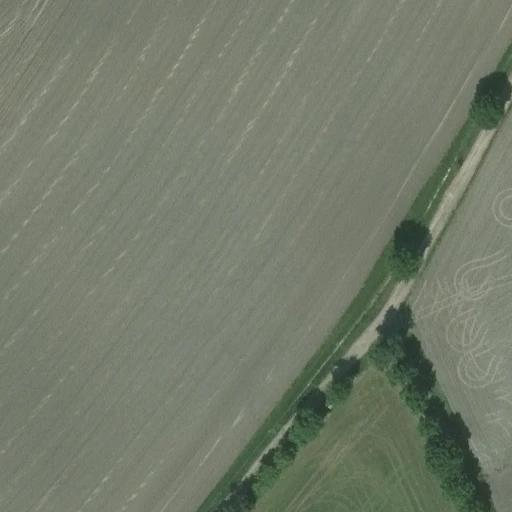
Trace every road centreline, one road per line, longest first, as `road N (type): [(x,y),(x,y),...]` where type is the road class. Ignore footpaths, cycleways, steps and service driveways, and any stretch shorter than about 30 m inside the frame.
road 1 (track): [(511,80),(387,318)]
road 2 (track): [(387,318),(226,511)]
road 3 (track): [(472,511),(387,318)]
